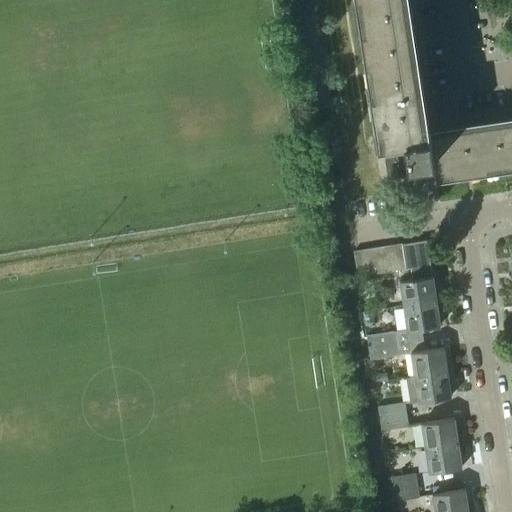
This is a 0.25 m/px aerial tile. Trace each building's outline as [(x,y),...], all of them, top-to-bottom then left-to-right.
[(404,0),(356,0),(378,142),(381,141),(387,178),(434,171),(435,178),(511,166),(511,119),(447,129),(446,124),(423,127),(404,0)] [(399,280),(403,304),(442,298),(440,289),(434,289),(432,275),(431,275),(426,240),(427,240),(427,238),(402,242),(405,267),(410,267),(412,277),(409,277),(409,278),(399,280)] [(393,269),(405,267),(402,242),(390,244),(393,269)] [(382,271),(393,269),(390,244),(378,246),(382,271)] [(370,273),(382,271),(378,246),(366,247),(370,273)] [(357,275),(370,273),(366,247),(353,249),(357,275)] [(442,298),(403,304),(404,314),(396,316),(398,329),(406,328),(406,329),(439,324),(437,309),(443,308),(442,298)] [(366,334),(368,346),(395,342),(393,330),(366,334)] [(395,342),(368,346),(369,358),(396,354),(395,342)] [(405,376),(405,377),(452,369),(451,360),(445,360),(443,346),(410,351),(413,375),(405,376)] [(452,369),(405,377),(409,401),(450,395),(448,380),(454,379),(452,369)] [(376,405),(378,417),(405,413),(404,401),(376,405)] [(405,413),(378,417),(380,429),(407,425),(405,413)] [(420,421),(424,446),(463,440),(462,430),(456,431),(453,417),(420,421)] [(463,440),(424,446),(428,471),(461,466),(459,451),(465,451),(463,440)] [(387,476),(389,488),(416,484),(414,472),(387,476)] [(416,484),(389,488),(391,500),(418,496),(416,484)] [(431,492),(433,511),(468,511),(474,511),(472,501),(466,502),(464,487),(431,492)]
